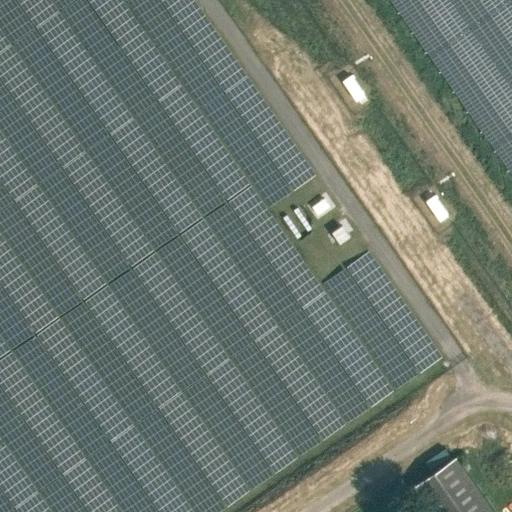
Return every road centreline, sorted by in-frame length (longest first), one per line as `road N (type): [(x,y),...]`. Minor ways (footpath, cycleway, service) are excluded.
road 1 (unknown): [(473,388),(203,0)]
road 2 (unknown): [(322,511),(383,475),(473,388)]
